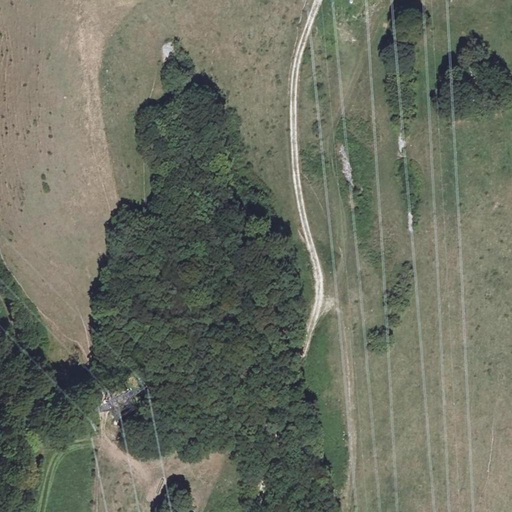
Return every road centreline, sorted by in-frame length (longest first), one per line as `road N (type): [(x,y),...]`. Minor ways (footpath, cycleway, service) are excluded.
road 1 (track): [(318,303),(296,177),(293,93),(318,0)]
road 2 (track): [(0,292),(20,366),(12,511)]
road 3 (track): [(255,511),(318,303)]
